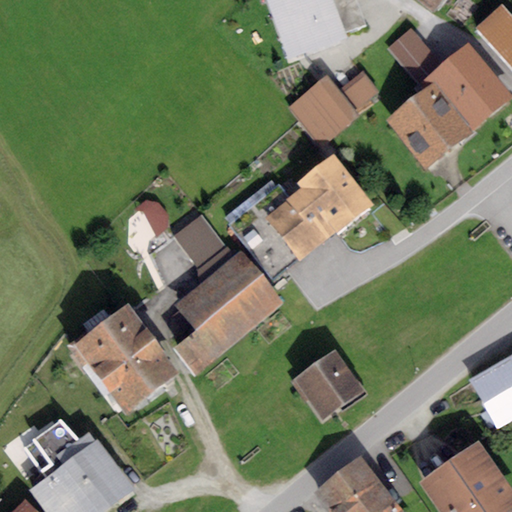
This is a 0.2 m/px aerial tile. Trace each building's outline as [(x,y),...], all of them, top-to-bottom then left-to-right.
[(266,0),(291,63),(349,41),(345,31),(365,24),(356,0),(266,0)] [(397,0),(431,26),(452,0),(397,0)] [(511,33),(499,19),(474,41),(511,82),(511,33)] [(467,53),(432,84),(471,130),(507,100),(467,53)] [(326,86),(285,115),(313,154),(355,124),(351,118),(375,101),(359,79),(334,97),(326,86)] [(433,97),(388,131),(422,176),(467,142),(433,97)] [(297,200),(262,225),(293,268),(367,216),(332,166),(291,195),(297,200)] [(199,223),(172,244),(201,281),(228,261),(199,223)] [(239,263),(176,314),(200,344),(180,360),(196,379),(280,312),(239,263)] [(124,315),(67,358),(118,424),(174,381),(124,315)] [(333,361),(291,389),(318,429),(360,400),(333,361)] [(511,367),(468,392),(494,437),(511,427),(511,367)] [(95,449),(27,501),(36,511),(110,511),(132,496),(95,449)] [(511,511),(511,503),(476,452),(416,493),(429,511),(511,511)] [(399,511),(358,463),(316,499),(326,511),(399,511)]
